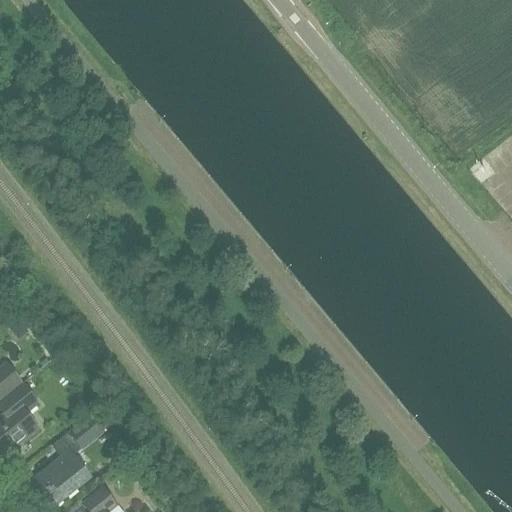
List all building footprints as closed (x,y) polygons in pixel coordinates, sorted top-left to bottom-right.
[(0,318),(12,309),(0,295),(0,318)] [(0,402),(21,385),(5,367),(0,370),(0,402)] [(21,385),(0,402),(0,408),(6,416),(0,420),(0,452),(3,457),(36,431),(24,416),(37,406),(21,385)] [(90,417),(67,434),(82,452),(103,435),(90,417)] [(48,511),(90,479),(69,454),(28,487),(48,511)] [(109,511),(116,507),(102,489),(82,504),(88,511),(109,511)]
